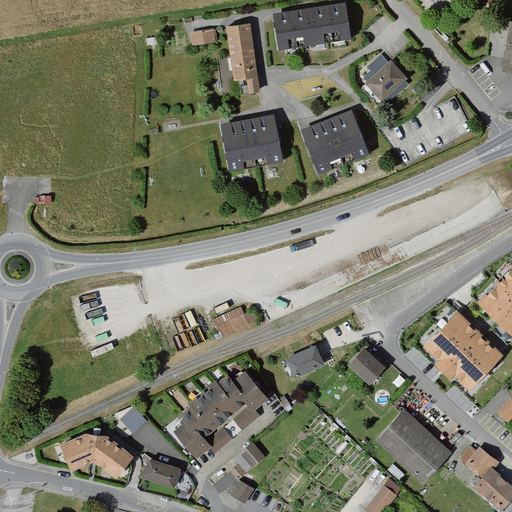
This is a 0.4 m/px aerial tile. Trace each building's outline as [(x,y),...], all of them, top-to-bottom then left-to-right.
[(272,12),(278,48),(351,37),(345,1),(272,12)] [(511,19),(508,19),(501,70),(511,71),(511,19)] [(235,96),(259,93),(251,21),(226,24),(235,96)] [(214,27),(188,32),(191,45),(216,41),(214,27)] [(390,58),(364,80),(380,99),(406,77),(390,58)] [(353,108),(301,126),(317,171),(369,153),(353,108)] [(275,114),(219,124),(227,170),(283,160),(275,114)] [(511,267),(478,303),(511,335),(511,267)] [(253,309),(246,312),(243,305),(215,317),(222,334),(258,319),(253,309)] [(503,354),(457,310),(422,347),(468,391),(503,354)] [(316,347),(286,360),(293,379),(324,366),(316,347)] [(384,368),(361,349),(347,365),(369,384),(384,368)] [(245,371),(171,427),(199,464),(273,408),(245,371)] [(511,396),(496,412),(508,423),(511,419),(511,396)] [(136,405),(122,417),(135,431),(149,419),(136,405)] [(405,410),(376,440),(423,484),(452,453),(405,410)] [(131,454),(106,433),(84,430),(58,442),(69,469),(92,460),(114,476),(131,454)] [(252,442),(232,459),(237,465),(212,486),(220,495),(225,491),(239,479),(265,457),(252,442)] [(492,467),(493,468),(498,462),(479,448),(467,464),(483,477),(492,467)] [(180,467),(149,457),(137,476),(174,487),(180,467)] [(511,484),(493,468),(492,467),(483,477),(474,487),(502,511),(511,499),(511,484)] [(239,479),(225,491),(245,504),(255,489),(239,479)] [(371,511),(373,511),(391,511),(401,498),(388,488),(371,511)]
